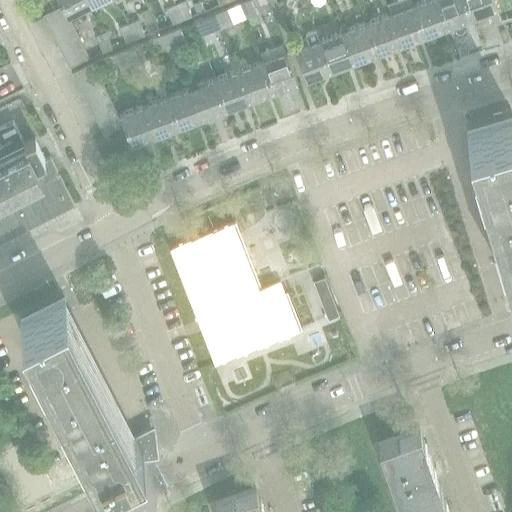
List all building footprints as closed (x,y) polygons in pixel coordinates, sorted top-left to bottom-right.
[(68,14),(91,2),(89,0),(60,0),(63,4),(68,14)] [(185,0),(182,0),(175,3),(182,18),(191,14),(185,0)] [(250,0),(244,0),(239,2),(246,17),(256,13),(250,0)] [(425,33),(449,24),(439,0),(420,0),(414,2),(425,33)] [(439,0),(449,24),(472,15),(466,0),(439,0)] [(466,0),(472,15),(496,6),(494,0),(466,0)] [(401,42),(425,33),(414,2),(390,11),(401,42)] [(175,3),(166,7),(172,22),(182,18),(175,3)] [(68,14),(63,4),(43,14),(48,24),(68,14)] [(226,7),(216,11),(223,27),(232,23),(226,7)] [(216,11),(207,15),(213,31),(223,27),(216,11)] [(378,50),(401,42),(390,11),(366,20),(378,50)] [(53,34),(73,24),(68,14),(48,24),(53,34)] [(139,18),(129,22),(135,37),(145,33),(139,18)] [(354,59),(378,50),(366,20),(343,29),(354,59)] [(129,22),(119,25),(125,41),(135,37),(129,22)] [(59,45),(78,35),(73,24),(53,34),(59,45)] [(180,26),(170,30),(176,46),(186,42),(180,26)] [(309,41),(295,46),(306,77),(330,68),(319,37),(315,27),(305,31),(309,41)] [(330,68),(354,59),(343,29),(319,37),(330,68)] [(170,30),(160,34),(166,49),(176,46),(170,30)] [(105,31),(95,35),(102,51),(112,47),(105,31)] [(64,55),(84,45),(78,35),(59,45),(64,55)] [(84,45),(64,55),(69,66),(89,56),(84,45)] [(133,45),(123,49),(130,64),(139,60),(133,45)] [(123,49),(114,53),(120,68),(130,64),(123,49)] [(262,60),(273,90),(297,81),(286,51),(262,60)] [(249,99),(273,90),(262,60),(238,69),(249,99)] [(78,82),(96,72),(91,62),(72,71),(78,82)] [(226,108),(249,99),(238,69),(215,77),(226,108)] [(83,92),(102,83),(96,72),(78,82),(83,92)] [(202,116),(226,108),(215,77),(191,86),(202,116)] [(89,103),(107,93),(102,83),(83,92),(89,103)] [(179,125),(202,116),(191,86),(168,95),(179,125)] [(94,113),(113,103),(107,93),(89,103),(94,113)] [(156,134),(179,125),(168,95),(144,104),(156,134)] [(118,114),(118,113),(113,103),(94,113),(99,123),(118,114)] [(131,143),(156,134),(144,104),(118,113),(118,114),(123,124),(124,124),(131,143)] [(105,134),(123,124),(118,114),(99,123),(105,134)] [(511,117),(467,131),(511,280),(511,117)] [(24,140),(13,119),(6,123),(6,122),(0,125),(0,230),(47,206),(44,199),(51,195),(73,202),(75,202),(44,142),(39,145),(35,135),(24,140)] [(261,285),(236,220),(170,245),(215,361),(302,327),(287,289),(284,290),(280,278),(261,285)] [(328,317),(339,313),(324,274),(313,279),(328,317)] [(135,433),(127,418),(65,296),(20,319),(98,472),(140,450),(143,455),(154,454),(141,430),(135,433)] [(420,440),(416,430),(420,428),(420,427),(378,441),(384,458),(388,456),(392,466),(387,467),(391,477),(395,476),(399,486),(394,487),(400,502),(441,488),(441,487),(437,489),(433,479),(438,477),(424,438),(420,440)] [(256,499),(253,489),(257,488),(256,486),(215,501),(218,511),(265,511),(260,498),(256,499)] [(441,500),(437,490),(441,488),(400,502),(403,511),(449,511),(445,498),(441,500)]
